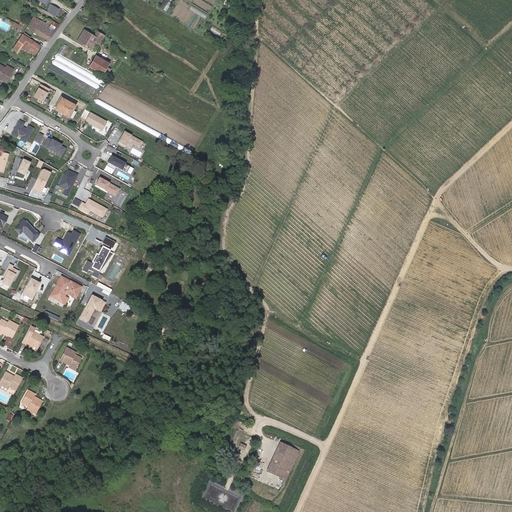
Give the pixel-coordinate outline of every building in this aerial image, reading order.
[(52,3),(48,11),(57,15),(60,8),(52,3)] [(71,9),(67,5),(61,12),(66,16),(71,9)] [(57,29),(48,24),(46,23),(34,16),(32,20),(26,28),(24,32),(30,37),(34,32),(48,40),(57,29)] [(59,25),(51,20),(50,21),(48,24),(57,29),(59,25)] [(77,42),(79,43),(87,31),(85,29),(77,42)] [(102,34),(97,31),(95,35),(87,31),(79,43),(91,50),(96,42),(100,44),(102,41),(99,39),(102,34)] [(40,45),(32,40),(23,34),(15,47),(13,49),(17,52),(19,49),(20,47),(32,53),(34,50),(36,51),(40,45)] [(109,64),(96,56),(90,67),(106,76),(110,70),(107,68),(109,64)] [(0,77),(6,81),(13,69),(7,65),(6,68),(0,64),(0,77)] [(48,89),(40,84),(34,96),(42,100),(48,89)] [(62,97),(55,109),(72,118),(76,112),(73,110),(75,105),(62,97)] [(107,122),(90,112),(86,120),(89,122),(89,123),(102,130),(107,122)] [(28,125),(26,129),(22,126),(24,123),(19,120),(12,134),(17,137),(19,133),(23,135),(21,138),(26,141),(34,128),(28,125)] [(124,131),(122,134),(121,137),(118,142),(125,146),(128,140),(139,147),(142,141),(124,131)] [(43,136),(38,133),(34,141),(38,143),(43,136)] [(56,155),(60,158),(66,149),(61,146),(61,145),(52,140),(48,138),(43,147),(56,154),(56,155)] [(0,171),(3,173),(8,155),(7,154),(2,153),(2,156),(0,157),(0,171)] [(120,160),(111,155),(106,164),(115,169),(116,166),(126,172),(130,166),(120,160)] [(32,165),(24,161),(18,174),(26,178),(32,165)] [(51,174),(42,170),(32,190),(42,195),(51,174)] [(70,173),(67,172),(64,175),(58,186),(65,190),(63,195),(67,197),(77,175),(70,172),(70,173)] [(119,188),(99,177),(95,184),(115,195),(119,188)] [(90,210),(102,217),(107,208),(89,199),(86,204),(82,201),(78,207),(88,213),(90,210)] [(8,217),(0,212),(0,225),(3,227),(8,217)] [(40,235),(24,218),(19,223),(20,224),(15,228),(21,235),(23,233),(32,242),(40,235)] [(69,256),(80,235),(73,231),(71,233),(67,232),(63,241),(57,238),(53,246),(59,249),(58,251),(69,256)] [(87,261),(82,271),(97,278),(115,242),(105,237),(101,243),(103,244),(97,254),(96,253),(91,263),(87,261)] [(14,266),(10,264),(3,276),(5,277),(1,284),(10,288),(19,271),(13,268),(14,266)] [(61,301),(63,297),(66,292),(75,297),(80,288),(61,278),(51,296),(61,301)] [(32,299),(40,284),(30,279),(23,294),(32,299)] [(107,302),(91,294),(79,318),(88,323),(95,310),(101,313),(107,302)] [(119,307),(129,312),(132,305),(122,301),(119,307)] [(0,320),(0,332),(2,333),(3,332),(6,333),(5,335),(12,339),(19,326),(8,320),(7,323),(1,319),(0,320)] [(30,345),(38,349),(44,338),(34,332),(35,329),(31,327),(23,343),(26,345),(27,343),(28,342),(31,343),(30,345)] [(69,365),(76,369),(82,359),(75,355),(76,353),(66,348),(60,360),(66,364),(67,362),(70,364),(69,365)] [(13,378),(10,377),(11,375),(5,372),(0,381),(0,385),(1,386),(7,389),(9,387),(16,391),(22,378),(15,375),(14,377),(13,378)] [(36,399),(33,398),(34,396),(35,394),(28,390),(21,403),(28,407),(27,409),(33,413),(36,414),(43,401),(36,398),(36,399)] [(279,442),(265,469),(286,481),(299,452),(279,442)]
